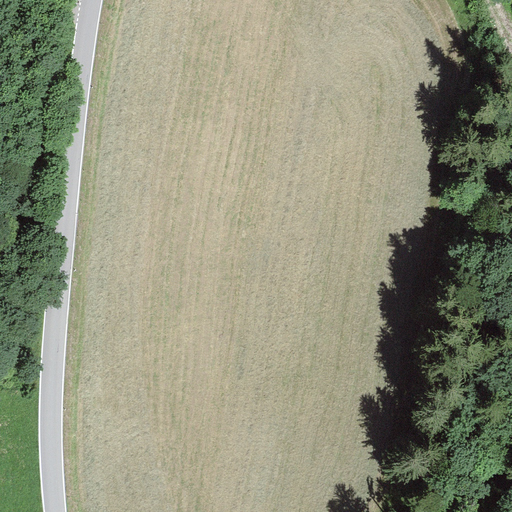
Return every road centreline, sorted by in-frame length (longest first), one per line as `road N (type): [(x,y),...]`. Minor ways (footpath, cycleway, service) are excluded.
road 1 (tertiary): [(55,511),(51,364),(90,0)]
road 2 (track): [(78,91),(45,116),(0,250)]
